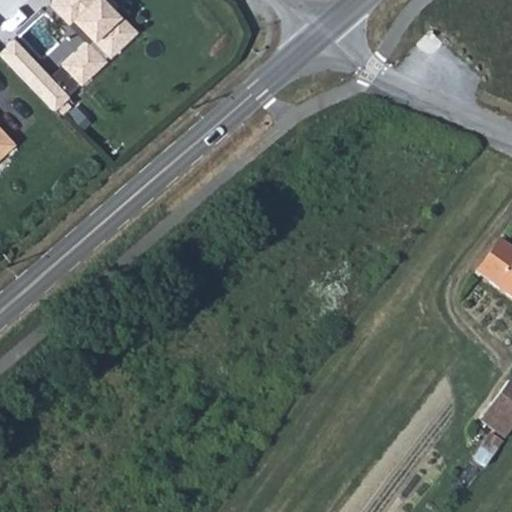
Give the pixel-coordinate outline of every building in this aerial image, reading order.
[(54,0),(50,4),(68,23),(73,18),(92,38),(63,65),(79,82),(133,32),(115,13),(113,15),(98,0),(54,0)] [(15,41),(0,55),(0,56),(57,115),(72,101),(15,41)] [(0,128),(0,157),(15,143),(0,128)] [(511,230),(509,228),(488,257),(511,275),(511,230)] [(511,394),(506,389),(494,404),(511,417),(511,394)]
